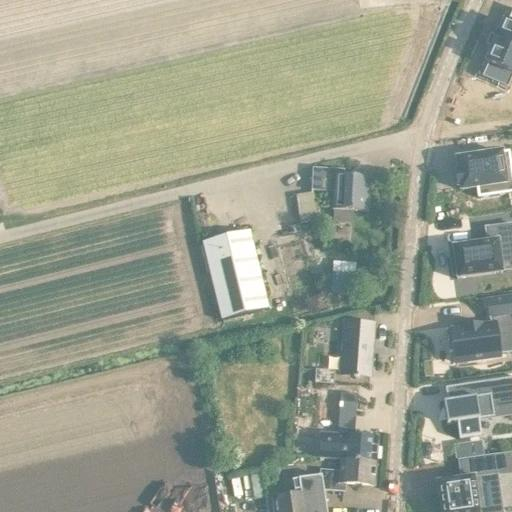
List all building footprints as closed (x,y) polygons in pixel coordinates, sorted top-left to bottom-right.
[(488,64),(483,76),(506,86),(510,74),(511,74),(511,10),(507,23),(503,21),(497,35),(495,34),(489,48),(491,49),(485,63),(488,64)] [(457,187),(459,186),(460,190),(475,188),(477,198),(511,192),(511,179),(508,151),(485,154),(484,153),(482,153),(483,155),(475,156),(475,154),(472,155),(473,156),(455,159),(457,172),(455,172),(457,187)] [(332,209),(366,211),(368,177),(342,176),(342,170),(312,169),(311,189),(333,190),(332,209)] [(299,223),(316,221),(312,193),(295,196),(299,223)] [(454,260),(450,261),(452,275),(456,275),(457,279),(501,273),(501,270),(511,268),(511,224),(485,228),(487,242),(452,247),(454,260)] [(202,242),(221,320),(267,309),(248,231),(202,242)] [(352,295),(355,264),(332,262),(330,294),(352,295)] [(489,319),(491,319),(492,325),(480,327),(480,325),(462,327),(462,329),(450,331),(454,363),(498,356),(498,354),(506,353),(502,328),(511,326),(511,323),(511,316),(511,295),(486,299),(489,319)] [(368,376),(372,324),(345,322),(341,374),(353,375),(353,376),(356,377),(356,375),(368,376)] [(327,376),(328,362),(307,361),(305,375),(327,376)] [(447,401),(443,401),(446,425),(456,423),(458,439),(480,436),(478,420),(493,418),(492,406),(511,402),(511,377),(445,387),(447,401)] [(341,448),(340,460),(375,463),(377,438),(320,434),(321,419),(297,417),(296,433),(320,435),(319,446),(341,448)] [(437,483),(440,511),(501,511),(493,454),(458,459),(460,479),(437,483)] [(319,470),(319,476),(297,479),(299,493),(297,493),(286,495),(276,496),(277,508),(277,511),(325,511),(325,506),(322,490),(341,492),(342,484),(357,485),(373,486),(375,463),(340,460),(340,462),(339,472),(319,470)]
